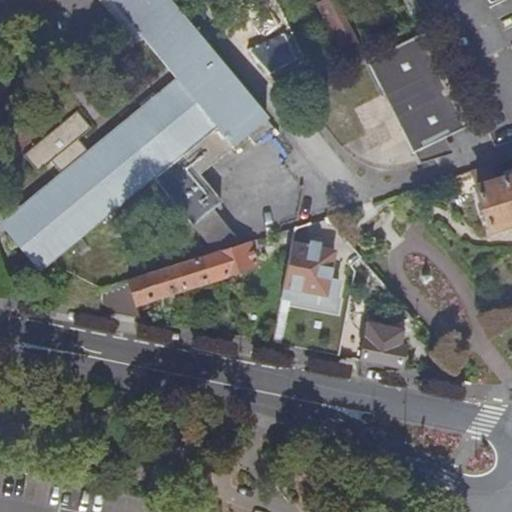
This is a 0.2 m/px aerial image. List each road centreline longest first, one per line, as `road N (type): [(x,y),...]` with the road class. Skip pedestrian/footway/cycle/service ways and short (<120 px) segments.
road 1 (secondary): [(283,394),(0,341)]
road 2 (secondary): [(283,394),(509,511)]
road 3 (residential): [(357,194),(194,0)]
road 4 (secondary): [(511,433),(403,405),(283,394)]
